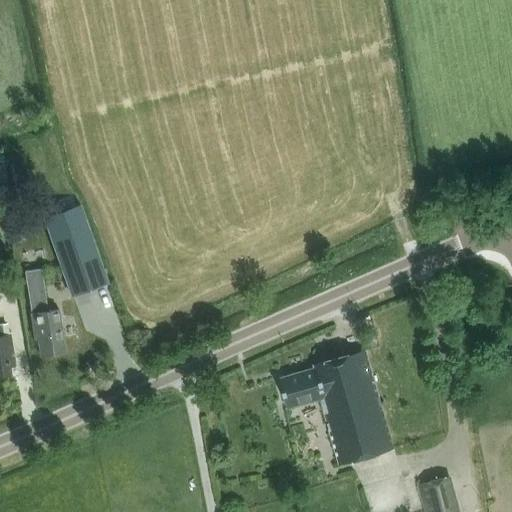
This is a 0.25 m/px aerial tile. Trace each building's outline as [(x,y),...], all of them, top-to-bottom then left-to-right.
[(78,203),(44,216),(73,292),(106,280),(78,203)] [(57,308),(47,309),(40,268),(24,270),(34,338),(37,337),(40,355),(64,351),(57,308)] [(0,375),(11,374),(10,367),(15,366),(10,332),(3,333),(1,322),(0,322),(0,375)] [(289,406),(321,399),(339,463),(392,446),(366,351),(316,363),(317,366),(283,378),(289,406)] [(421,503),(456,494),(451,475),(416,484),(421,503)]
